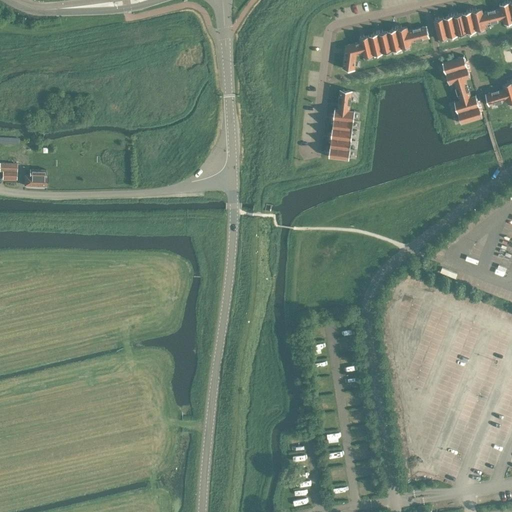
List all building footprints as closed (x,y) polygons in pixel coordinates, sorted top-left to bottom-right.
[(507,0),(506,0),(500,2),(501,6),(504,17),(503,17),(504,21),(507,21),(511,19),(511,10),(509,0),(507,0)] [(472,8),(472,9),(477,28),(478,27),(484,26),(487,25),(486,25),(485,22),(482,10),(483,10),(482,7),(482,6),(476,8),(474,8),(472,8)] [(483,10),(482,10),(485,22),(486,21),(492,20),(503,17),(504,17),(501,6),(499,6),(497,7),(483,10)] [(468,9),(463,11),(467,30),(469,30),(475,28),(477,28),(472,9),(470,9),(468,9)] [(455,13),(453,13),(458,32),(460,32),(466,30),(467,30),(463,11),(457,12),(455,13)] [(449,14),(444,15),(449,35),(450,34),(456,33),(458,32),(453,13),(452,13),(449,14)] [(436,17),(434,18),(439,37),(441,36),(447,35),(448,35),(449,35),(444,15),(443,15),(439,16),(436,17)] [(397,26),(402,46),(403,45),(410,44),(412,43),(411,43),(411,40),(410,40),(407,28),(408,28),(407,25),(407,24),(401,25),(399,26),(397,26)] [(408,28),(407,28),(410,40),(411,40),(411,39),(422,37),(428,35),(429,35),(427,24),(412,27),(410,28),(408,28)] [(393,27),(388,29),(392,48),(394,48),(400,46),(402,46),(397,26),(396,27),(393,27)] [(380,30),(379,31),(383,50),(385,50),(391,48),(392,48),(388,29),(382,30),(380,30)] [(375,32),(369,33),(374,52),(376,52),(382,51),(383,50),(379,31),(378,31),(377,31),(375,32)] [(361,35),(359,35),(359,36),(360,36),(360,39),(361,39),(364,51),(363,51),(364,54),(364,55),(366,54),(372,53),(373,53),(374,52),(369,33),(364,34),(361,35)] [(345,52),(343,66),(353,67),(355,67),(355,66),(355,65),(356,59),(357,52),(363,51),(364,51),(361,39),(360,39),(346,43),(345,49),(345,52)] [(464,53),(443,60),(444,63),(446,69),(446,70),(467,64),(467,62),(466,60),(464,53)] [(467,64),(446,70),(446,71),(447,72),(448,78),(449,81),(454,80),(454,79),(466,76),(470,75),(471,75),(469,68),(468,66),(467,64)] [(466,76),(454,79),(454,80),(455,81),(457,87),(460,97),(460,98),(471,95),(471,94),(470,92),(470,90),(466,76)] [(509,80),(503,82),(503,83),(504,86),(505,86),(508,97),(509,100),(508,100),(509,101),(511,100),(511,79),(511,80),(509,80)] [(500,87),(486,92),(489,103),(490,102),(496,101),(508,97),(505,86),(504,86),(502,87),(500,87)] [(338,106),(338,107),(350,108),(351,97),(352,91),(352,88),(340,87),(339,102),(338,104),(338,106)] [(460,97),(455,99),(456,102),(458,108),(458,110),(479,103),(479,101),(478,99),(476,93),(471,94),(471,95),(460,98),(460,97)] [(479,103),(458,110),(459,112),(461,118),(461,121),(483,114),(481,108),(480,105),(479,103)] [(334,116),(354,118),(354,117),(355,110),(355,108),(350,108),(338,107),(338,106),(335,106),(334,112),(334,114),(334,116)] [(334,120),(333,125),(353,128),(353,126),(354,120),(354,118),(334,116),(334,118),(334,120)] [(332,133),(332,135),(351,137),(352,136),(352,129),(353,128),(333,125),(333,126),(332,131),(332,133)] [(331,139),(331,145),(350,147),(351,145),(351,139),(351,138),(351,137),(332,135),(332,137),(331,139)] [(330,152),(329,154),(349,157),(349,155),(350,149),(350,148),(350,147),(331,145),(330,150),(330,152)] [(0,161),(0,169),(3,169),(3,177),(17,177),(18,169),(14,169),(15,161),(0,161)] [(30,174),(25,174),(25,184),(48,184),(48,173),(46,173),(46,167),(30,167),(30,174)] [(323,319),(321,303),(314,304),(317,320),(323,319)] [(350,330),(346,303),(339,304),(343,331),(350,330)] [(317,320),(314,304),(308,305),(311,321),(317,320)] [(343,331),(339,304),(333,305),(337,332),(343,331)] [(311,321),(308,305),(302,306),(304,322),(311,321)] [(354,357),(350,330),(343,331),(347,358),(354,357)] [(347,358),(343,331),(337,332),(341,359),(347,358)] [(327,361),(323,334),(317,335),(321,362),(327,361)] [(321,362),(317,335),(311,336),(315,363),(321,362)] [(331,388),(327,361),(321,362),(325,388),(331,388)] [(325,388),(321,362),(315,363),(319,389),(325,388)] [(360,399),(356,372),(350,373),(354,400),(360,399)] [(354,400),(350,373),(343,374),(347,401),(354,400)] [(364,426),(360,399),(354,400),(358,427),(364,426)] [(358,427),(354,400),(347,401),(351,428),(358,427)] [(331,429),(327,402),(321,403),(325,430),(331,429)] [(337,428),(333,402),(327,402),(331,429),(337,428)] [(341,455),(337,428),(331,429),(335,456),(341,455)] [(335,456),(331,429),(325,430),(329,457),(335,456)] [(318,436),(317,430),(290,433),(291,440),(318,436)] [(318,442),(318,436),(291,440),(291,446),(318,442)] [(371,470),(367,443),(361,444),(365,471),(371,470)] [(365,471),(361,444),(354,445),(358,472),(365,471)] [(310,471),(307,454),(301,455),(303,471),(310,471)] [(303,471),(301,455),(295,456),(297,472),(303,471)] [(349,499),(345,472),(338,473),(342,500),(349,499)] [(342,500),(338,473),(332,474),(336,501),(342,500)] [(299,506),(302,484),(289,482),(286,504),(299,506)] [(377,491),(376,485),(360,487),(361,493),(377,491)]
